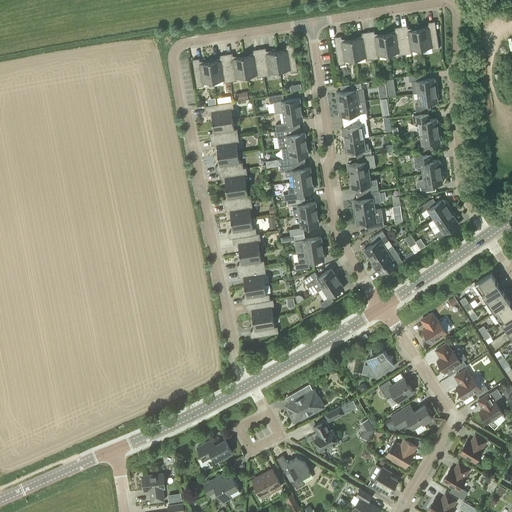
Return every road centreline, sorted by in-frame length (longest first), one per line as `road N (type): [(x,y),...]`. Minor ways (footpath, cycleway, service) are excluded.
road 1 (residential): [(247,385),(234,359),(171,58),(182,43),(311,23)]
road 2 (residential): [(311,23),(451,6),(462,192),(487,235)]
road 3 (residential): [(382,306),(336,235),(311,23)]
road 4 (residential): [(400,511),(457,415),(382,306)]
road 5 (tertiary): [(247,385),(382,306)]
road 6 (tertiary): [(115,451),(247,385)]
road 7 (tertiary): [(382,306),(487,235)]
road 8 (tertiary): [(0,502),(115,451)]
